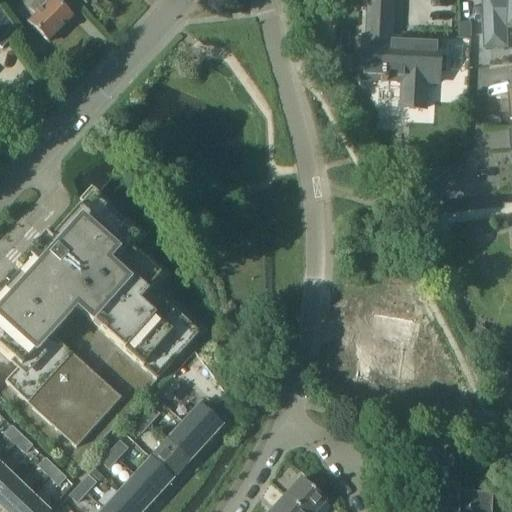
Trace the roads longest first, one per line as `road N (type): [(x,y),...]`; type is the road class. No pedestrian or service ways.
road 1 (residential): [(283,423),(311,333),(315,279),(307,168),(263,0)]
road 2 (residential): [(0,210),(190,0)]
road 3 (unknown): [(0,361),(63,398),(102,386),(128,362),(144,328),(105,292)]
road 4 (residential): [(339,454),(389,417),(511,420)]
